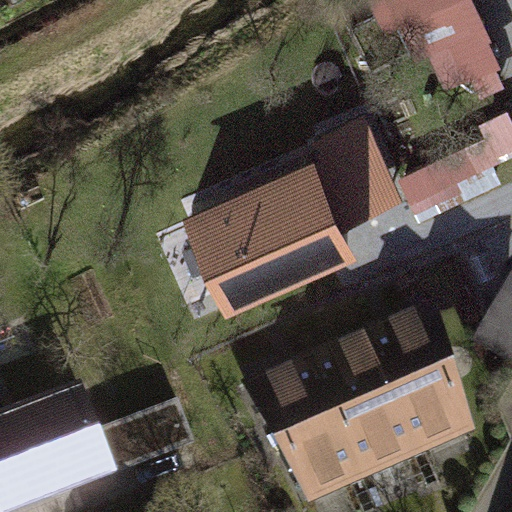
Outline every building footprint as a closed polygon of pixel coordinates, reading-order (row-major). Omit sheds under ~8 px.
[(466,0),(407,0),(446,84),(495,62),(466,0)] [(416,194),(511,152),(511,111),(401,160),(416,194)] [(364,113),(314,134),(319,148),(323,156),(374,134),(364,113)] [(319,148),(313,151),(344,220),(401,195),(374,134),(323,156),(319,148)] [(313,151),(192,205),(230,290),(351,236),(344,220),(313,151)] [(511,285),(476,349),(511,369),(511,285)] [(321,511),(492,435),(439,319),(403,335),(351,358),(299,382),(250,404),(298,511),(321,511)] [(82,390),(0,422),(0,504),(2,511),(10,511),(114,472),(99,434),(82,390)] [(181,402),(146,415),(163,458),(197,445),(181,402)] [(163,458),(146,415),(99,434),(114,472),(116,476),(163,458)]
